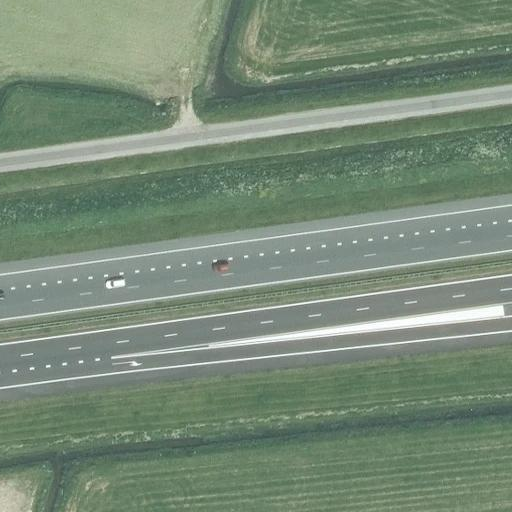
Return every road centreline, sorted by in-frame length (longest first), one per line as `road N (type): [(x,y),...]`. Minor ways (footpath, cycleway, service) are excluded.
road 1 (motorway): [(0,359),(511,290)]
road 2 (tertiary): [(0,163),(511,94)]
road 3 (motorway): [(511,236),(0,305)]
road 4 (motorway): [(0,360),(112,366),(511,324)]
